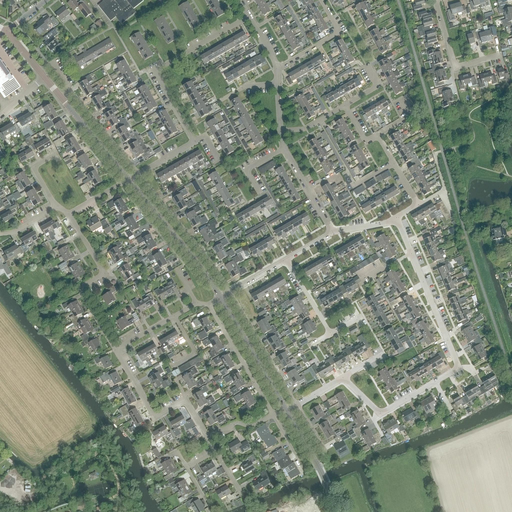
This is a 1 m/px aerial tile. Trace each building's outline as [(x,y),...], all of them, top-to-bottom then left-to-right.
[(85,18),(92,13),(82,0),(77,4),(73,0),(71,0),(68,3),(74,11),(78,8),(85,18)] [(133,9),(143,1),(142,0),(104,0),(98,6),(110,21),(115,17),(121,25),(136,13),(133,9)] [(279,0),(276,1),(277,1),(274,3),(276,6),(277,5),(280,10),(283,8),(279,0)] [(299,0),(301,3),(302,6),(300,7),(302,9),(313,3),(311,0),(299,0)] [(414,11),(421,9),(422,9),(421,6),(425,5),(423,0),(419,0),(414,2),(415,5),(412,6),(414,11)] [(476,6),(480,5),(478,0),(471,0),(472,2),(469,2),(472,11),(477,9),(476,6)] [(365,1),(363,3),(362,3),(356,6),(359,12),(370,6),(369,4),(367,5),(365,1)] [(182,13),(191,8),(187,2),(179,7),(182,13)] [(218,2),(209,7),(213,12),(221,7),(218,2)] [(266,4),(264,2),(258,6),(261,11),(267,7),(268,7),(271,5),(269,2),(266,4)] [(307,8),(309,12),(316,8),(313,3),(302,9),(303,11),(306,10),(306,9),(307,8)] [(467,14),(469,13),(468,9),(466,10),(465,6),(462,7),(460,3),(455,5),(458,14),(461,13),(462,16),(467,14)] [(449,6),(450,10),(447,11),(450,21),(455,20),(454,15),(458,14),(455,5),(449,6)] [(370,12),(369,9),(371,8),(370,6),(359,12),(362,17),(368,14),(370,12)] [(504,13),(505,17),(511,14),(511,7),(507,9),(506,6),(497,9),(499,15),(504,13)] [(70,15),(70,14),(64,7),(63,7),(64,7),(56,14),(55,13),(63,23),(61,20),(69,14),(70,15)] [(225,13),(221,7),(213,12),(216,18),(225,13)] [(271,12),(268,7),(267,7),(261,11),(264,16),(271,12)] [(191,8),(182,13),(186,18),(194,13),(191,8)] [(308,20),(319,13),(316,8),(309,12),(307,13),(309,16),(306,18),(308,20)] [(283,18),(281,15),(282,15),(280,12),(275,14),(277,17),(275,19),(278,24),(286,19),(285,17),(283,18)] [(431,13),(427,14),(426,12),(418,14),(419,19),(422,18),(423,21),(423,22),(432,19),(431,13)] [(194,13),(186,18),(189,24),(198,19),(194,13)] [(315,23),(322,19),(319,13),(308,20),(309,22),(312,20),(314,24),(315,23)] [(364,23),(376,16),(375,14),(372,16),(370,17),(368,14),(362,17),(364,23)] [(503,28),(505,27),(511,25),(511,22),(511,21),(511,14),(505,17),(506,20),(501,21),(503,28)] [(46,26),(52,21),(47,16),(39,22),(41,25),(34,30),(35,30),(39,35),(48,28),(46,26)] [(158,27),(166,22),(163,16),(154,21),(158,27)] [(372,21),(377,19),(376,16),(364,23),(367,28),(374,25),(372,21)] [(201,25),(198,19),(189,24),(192,30),(201,25)] [(281,30),(288,26),(286,23),(288,22),(286,19),(278,24),(281,30)] [(312,28),(314,31),(325,24),(322,19),(315,23),(317,26),(316,27),(312,28)] [(419,32),(422,31),(429,29),(428,26),(433,25),(431,19),(432,19),(423,22),(423,21),(422,22),(423,26),(417,27),(419,32)] [(104,26),(100,20),(95,23),(100,29),(104,26)] [(166,22),(158,27),(161,32),(170,28),(166,22)] [(317,32),(320,31),(321,33),(319,35),(321,39),(328,35),(326,31),(328,30),(325,24),(314,31),(315,33),(317,31),(317,32)] [(292,27),(289,29),(288,26),(281,30),(284,35),(291,31),(294,29),(292,27)] [(484,33),(487,42),(493,40),(491,36),(494,36),(492,27),(487,29),(488,32),(484,33)] [(170,28),(161,32),(164,38),(173,33),(170,28)] [(56,49),(54,48),(58,45),(53,38),(58,34),(55,30),(54,29),(43,38),(46,42),(44,43),(51,53),(56,49)] [(373,38),(384,32),(383,30),(380,31),(380,32),(379,33),(377,29),(370,33),(373,38)] [(422,31),(419,32),(420,37),(426,35),(427,39),(436,36),(435,31),(429,32),(429,29),(422,31)] [(474,39),(477,39),(475,32),(474,30),(470,32),(470,35),(467,36),(469,45),(475,43),(474,39)] [(291,31),(284,35),(287,40),(294,36),(291,31)] [(480,31),(475,32),(477,39),(477,41),(480,40),(481,43),(487,42),(484,33),(481,34),(480,31)] [(134,43),(143,38),(139,32),(130,37),(134,43)] [(238,35),(242,43),(248,39),(244,32),(238,35)] [(384,32),(373,38),(376,43),(383,40),(380,36),(382,35),(382,36),(385,34),(384,32)] [(176,39),(173,33),(164,38),(168,44),(176,39)] [(238,35),(233,38),(237,46),(242,43),(238,35)] [(299,37),(295,39),(294,36),(287,40),(290,46),(297,42),(300,40),(299,37)] [(436,36),(427,39),(426,39),(427,43),(424,44),(426,49),(432,47),(432,44),(437,42),(435,37),(436,36)] [(104,42),(109,50),(115,47),(110,38),(104,42)] [(143,38),(134,43),(137,49),(146,44),(143,38)] [(233,38),(227,41),(231,49),(237,46),(233,38)] [(385,38),(383,40),(376,43),(379,49),(390,43),(389,40),(387,41),(385,38)] [(342,40),(338,42),(337,39),(333,41),(335,44),(337,48),(335,48),(332,50),(333,52),(345,45),(342,40)] [(301,46),(300,47),(298,44),(302,42),(300,40),(297,42),(290,46),(293,51),(296,50),(298,53),(303,49),(301,46)] [(227,41),(222,45),(226,52),(231,49),(227,41)] [(104,42),(98,45),(103,54),(109,50),(104,42)] [(391,45),(390,43),(379,49),(382,54),(390,50),(389,46),(391,45)] [(146,44),(137,49),(141,55),(149,50),(146,44)] [(98,45),(92,49),(97,57),(103,54),(98,45)] [(222,45),(216,48),(221,55),(226,52),(222,45)] [(345,45),(333,52),(335,54),(339,51),(341,54),(348,51),(345,45)] [(216,48),(211,51),(215,58),(221,55),(216,48)] [(86,52),(85,49),(82,51),(84,54),(81,55),(86,64),(91,61),(86,52)] [(92,49),(86,52),(91,61),(97,57),(92,49)] [(153,55),(149,50),(141,55),(144,60),(153,55)] [(431,56),(432,60),(442,57),(441,57),(442,57),(441,55),(440,52),(436,53),(435,50),(427,52),(429,57),(431,56)] [(211,51),(205,54),(210,62),(215,58),(211,51)] [(348,51),(341,54),(343,57),(341,58),(341,59),(338,60),(339,62),(351,56),(348,51)] [(210,62),(205,54),(200,57),(204,65),(203,65),(204,67),(208,65),(206,63),(210,62)] [(80,67),(86,64),(81,55),(77,57),(75,59),(80,67)] [(252,60),(256,67),(262,64),(260,61),(259,59),(258,57),(256,55),(251,58),(252,60)] [(322,69),(323,70),(325,69),(323,64),(326,62),(322,55),(316,59),(322,69)] [(351,56),(339,62),(333,66),(335,69),(341,65),(341,64),(343,63),(345,66),(343,67),(345,70),(351,67),(349,64),(354,61),(351,56)] [(432,69),(440,67),(439,64),(443,63),(442,57),(432,60),(434,64),(431,65),(432,69)] [(381,68),(393,62),(392,60),(389,62),(387,59),(387,58),(378,63),(381,68)] [(323,70),(322,69),(316,59),(310,62),(314,69),(315,71),(319,69),(320,72),(323,70)] [(116,74),(120,71),(119,71),(127,66),(124,60),(116,65),(119,69),(115,71),(116,74)] [(252,60),(246,63),(251,70),(256,67),(252,60)] [(311,71),(314,69),(310,62),(305,65),(311,76),(313,75),(311,71)] [(393,62),(381,68),(384,74),(391,70),(393,69),(391,66),(394,64),(393,62)] [(246,63),(241,66),(245,74),(251,70),(246,63)] [(307,73),(309,77),(310,80),(313,79),(311,76),(305,65),(299,68),(303,75),(307,73)] [(130,71),(127,66),(119,71),(120,71),(122,74),(118,77),(119,79),(123,77),(122,76),(130,71)] [(241,66),(235,69),(240,77),(245,74),(241,66)] [(432,69),(431,70),(427,71),(428,75),(432,74),(433,74),(435,74),(436,77),(445,75),(445,74),(446,74),(445,73),(444,69),(440,70),(439,67),(440,67),(432,69)] [(299,68),(294,72),(300,82),(302,81),(299,77),(303,75),(299,68)] [(499,78),(502,78),(503,77),(504,80),(506,80),(509,79),(507,72),(504,72),(502,68),(497,69),(499,78)] [(235,69),(230,72),(234,80),(240,77),(235,69)] [(391,70),(384,74),(387,79),(399,73),(397,71),(394,72),(395,73),(393,74),(391,70)] [(134,77),(130,71),(122,76),(123,77),(125,80),(121,82),(122,84),(126,82),(125,81),(134,77)] [(229,83),(234,80),(230,72),(224,76),(229,83)] [(288,75),(289,77),(286,79),(290,85),(293,83),(292,82),(296,79),(298,83),(300,82),(294,72),(288,75)] [(485,74),(488,83),(491,82),(492,85),(497,83),(495,75),(492,76),(491,72),(485,74)] [(399,73),(387,79),(390,84),(397,81),(395,77),(396,76),(397,77),(400,75),(399,73)] [(484,84),(488,83),(485,74),(484,74),(484,73),(483,74),(479,75),(480,79),(477,80),(480,88),(485,87),(484,84)] [(465,75),(467,85),(471,84),(472,86),(477,85),(474,77),(471,78),(470,74),(465,75)] [(83,90),(90,86),(88,83),(92,80),(89,75),(82,79),(84,82),(79,85),(83,90)] [(361,85),(360,82),(363,81),(360,75),(356,77),(357,78),(354,80),(352,76),(350,77),(350,79),(356,88),(361,85)] [(447,80),(445,75),(436,77),(437,81),(435,82),(436,87),(444,85),(443,82),(447,80)] [(464,86),(467,85),(465,75),(464,76),(464,75),(463,76),(459,77),(460,81),(457,82),(460,90),(464,88),(464,86)] [(11,76),(8,79),(0,84),(0,91),(4,97),(8,94),(19,87),(11,76)] [(125,81),(126,82),(128,85),(124,87),(125,90),(129,87),(137,82),(134,77),(125,81)] [(194,87),(194,86),(192,83),(196,81),(195,79),(191,81),(191,82),(183,86),(186,91),(194,87)] [(356,88),(350,79),(348,80),(349,83),(347,84),(350,91),(356,88)] [(397,81),(390,84),(393,90),(404,84),(403,81),(400,83),(400,84),(399,85),(397,81)] [(347,84),(344,86),(342,83),(340,85),(341,87),(345,94),(350,91),(347,84)] [(194,87),(186,91),(189,97),(197,92),(197,91),(195,88),(199,86),(198,84),(194,86),(194,87)] [(405,86),(404,84),(393,90),(396,95),(403,92),(400,88),(402,87),(402,88),(405,86)] [(137,98),(141,96),(140,95),(148,91),(145,85),(143,86),(142,87),(139,89),(137,90),(139,94),(135,96),(137,98)] [(101,91),(100,89),(98,86),(92,89),(90,86),(83,90),(87,96),(91,94),(93,96),(95,95),(101,91)] [(330,87),(328,88),(335,100),(340,97),(336,90),(333,92),(330,87)] [(341,87),(336,90),(340,97),(345,94),(341,87)] [(329,103),(335,100),(328,88),(325,90),(328,95),(325,97),(325,95),(321,97),(324,102),(328,101),(329,103)] [(442,94),(443,98),(452,96),(452,95),(453,95),(452,93),(452,94),(451,90),(447,91),(446,88),(438,90),(440,95),(442,94)] [(104,89),(101,91),(95,95),(96,97),(92,100),(96,106),(103,102),(101,98),(107,94),(104,89)] [(197,92),(189,97),(192,102),(200,98),(200,97),(198,94),(202,92),(201,89),(197,91),(197,92)] [(151,96),(148,91),(140,95),(141,96),(142,99),(138,101),(140,104),(144,101),(143,101),(151,96)] [(297,94),(299,97),(296,98),(299,103),(309,98),(311,97),(310,94),(304,97),(303,94),(304,94),(302,91),(297,94)] [(201,99),(205,97),(204,95),(200,97),(200,98),(192,102),(195,107),(203,103),(203,102),(201,99)] [(154,101),(151,96),(143,101),(144,101),(145,104),(141,107),(143,109),(147,107),(146,106),(154,101)] [(451,105),(451,102),(454,101),(452,96),(443,98),(445,102),(442,103),(444,111),(451,109),(450,106),(451,105)] [(234,107),(241,103),(238,98),(231,102),(234,107)] [(302,109),(309,105),(307,102),(311,100),(309,98),(299,103),(302,109)] [(385,99),(379,102),(386,113),(388,112),(386,109),(385,108),(389,106),(385,99)] [(207,100),(203,102),(203,103),(195,107),(198,113),(206,108),(204,104),(208,102),(207,100)] [(146,106),(147,107),(148,110),(144,112),(146,114),(150,112),(150,111),(157,107),(154,101),(146,106)] [(108,110),(112,107),(109,102),(105,105),(103,102),(96,106),(99,112),(104,109),(105,111),(108,110)] [(374,105),(378,112),(382,110),(383,111),(382,112),(384,115),(386,113),(379,102),(374,105)] [(241,103),(234,107),(237,113),(244,109),(241,103)] [(43,109),(46,115),(54,111),(50,105),(47,107),(45,104),(34,110),(37,116),(40,114),(38,111),(43,109)] [(210,105),(206,108),(198,113),(201,118),(209,114),(207,110),(211,108),(210,105)] [(305,114),(314,109),(313,107),(310,108),(309,105),(302,109),(305,114)] [(369,108),(375,120),(378,118),(376,115),(375,116),(374,114),(378,112),(374,105),(369,108)] [(108,121),(115,117),(113,114),(117,111),(114,106),(112,107),(108,110),(109,113),(104,115),(108,121)] [(314,109),(305,114),(308,120),(315,116),(313,112),(319,109),(318,107),(314,109)] [(375,120),(369,108),(363,112),(365,114),(362,116),(365,121),(368,120),(367,118),(370,116),(371,118),(372,118),(373,121),(375,120)] [(244,109),(237,113),(240,118),(248,114),(244,109)] [(157,123),(161,121),(160,120),(168,116),(165,110),(158,114),(157,115),(159,119),(155,121),(157,123)] [(50,121),(51,121),(57,117),(54,111),(46,115),(44,117),(45,119),(48,117),(50,121)] [(29,113),(23,116),(27,124),(30,122),(32,126),(38,123),(33,114),(31,116),(29,113)] [(248,114),(240,118),(243,124),(251,120),(248,114)] [(27,124),(23,116),(17,120),(19,122),(16,124),(20,131),(29,126),(27,124)] [(171,121),(168,116),(160,120),(161,121),(162,124),(159,126),(160,129),(164,126),(163,126),(171,121)] [(120,125),(124,123),(127,121),(125,118),(122,119),(121,118),(117,120),(115,117),(108,121),(112,127),(116,124),(118,127),(120,125)] [(210,129),(218,124),(214,119),(207,123),(210,129)] [(335,130),(339,128),(345,124),(342,119),(336,123),(337,126),(334,128),(335,130)] [(251,120),(243,124),(246,129),(254,125),(251,120)] [(58,131),(65,127),(62,121),(54,125),(58,131)] [(124,123),(120,125),(122,128),(117,131),(121,137),(128,132),(126,129),(130,127),(127,121),(124,123)] [(174,126),(171,121),(163,126),(164,126),(165,130),(161,132),(163,134),(167,132),(166,131),(174,126)] [(11,137),(20,132),(16,124),(13,126),(11,123),(6,127),(10,134),(11,137)] [(218,124),(210,129),(213,134),(221,130),(218,124)] [(348,130),(345,124),(339,128),(342,134),(348,130)] [(254,125),(246,129),(249,135),(257,131),(254,125)] [(166,131),(167,132),(168,135),(165,137),(166,139),(170,137),(170,136),(177,132),(174,126),(166,131)] [(10,134),(6,127),(0,129),(0,130),(1,133),(0,133),(0,136),(3,141),(6,139),(5,137),(10,134)] [(62,137),(69,133),(65,127),(58,131),(55,133),(57,136),(60,134),(62,137)] [(221,130),(213,134),(217,140),(224,135),(221,130)] [(351,135),(348,130),(342,134),(340,135),(343,140),(345,139),(351,135)] [(257,131),(249,135),(252,140),(260,136),(257,131)] [(393,142),(404,136),(404,135),(403,133),(401,134),(399,131),(396,133),(390,137),(393,142)] [(130,142),(133,141),(139,137),(136,132),(130,135),(128,132),(121,137),(124,143),(129,140),(130,142)] [(224,135),(217,140),(220,145),(227,141),(224,135)] [(355,140),(351,135),(345,139),(348,144),(347,145),(348,147),(353,144),(352,142),(355,140)] [(404,136),(393,142),(396,147),(403,143),(401,141),(404,139),(407,137),(405,135),(404,135),(404,136)] [(256,146),(263,142),(260,136),(252,140),(251,141),(252,144),(254,143),(256,146)] [(139,137),(133,141),(134,143),(130,146),(133,152),(140,148),(139,144),(143,142),(139,137)] [(45,149),(40,142),(39,139),(38,138),(35,140),(38,144),(34,146),(39,153),(45,149)] [(45,149),(51,146),(47,139),(43,141),(41,138),(39,139),(40,142),(45,149)] [(65,148),(66,150),(77,144),(73,138),(66,142),(68,146),(65,148)] [(317,141),(315,139),(309,142),(312,148),(321,143),(323,141),(322,139),(317,141)] [(227,141),(220,145),(223,151),(230,146),(227,141)] [(409,144),(404,146),(403,143),(396,147),(399,153),(410,146),(413,145),(412,142),(409,144)] [(315,153),(321,149),(320,146),(322,145),(321,143),(312,148),(315,153)] [(77,144),(66,150),(65,150),(67,153),(71,151),(73,154),(80,150),(77,144)] [(351,149),(352,152),(350,153),(351,156),(354,154),(360,150),(357,145),(354,146),(353,144),(348,147),(349,149),(351,149)] [(414,147),(413,145),(410,146),(399,153),(402,158),(411,153),(414,151),(412,148),(414,147)] [(234,152),(230,146),(223,151),(226,156),(234,152)] [(24,148),(21,150),(27,160),(33,156),(29,149),(26,151),(24,148)] [(142,151),(140,148),(133,152),(137,158),(141,155),(143,158),(151,152),(149,149),(148,150),(146,148),(142,151)] [(324,148),(321,149),(315,153),(318,159),(327,153),(326,151),(324,148)] [(27,160),(21,150),(19,151),(20,154),(17,156),(21,163),(27,160)] [(354,154),(357,159),(363,155),(360,150),(354,154)] [(199,162),(199,161),(203,160),(205,164),(205,163),(207,162),(205,158),(204,158),(199,151),(194,154),(199,162)] [(321,164),(327,160),(326,157),(328,155),(327,153),(318,159),(321,164)] [(413,156),(411,153),(402,158),(405,163),(410,161),(412,163),(418,160),(415,154),(413,156)] [(85,154),(78,158),(76,159),(78,163),(75,165),(77,167),(88,160),(85,154)] [(194,154),(189,157),(193,165),(194,164),(197,163),(199,167),(202,165),(199,161),(199,162),(194,154)] [(357,159),(360,165),(366,161),(363,155),(357,159)] [(189,157),(183,160),(188,168),(189,167),(192,166),(194,170),(196,168),(194,164),(193,165),(189,157)] [(88,160),(77,167),(78,169),(81,167),(81,166),(82,165),(84,169),(91,165),(88,160)] [(183,160),(178,163),(183,171),(184,171),(187,169),(189,173),(191,171),(189,167),(188,168),(183,160)] [(332,161),(329,163),(327,160),(321,164),(324,169),(330,165),(333,164),(332,161)] [(418,160),(412,163),(413,166),(408,169),(412,175),(418,171),(420,170),(420,169),(423,168),(421,165),(418,160)] [(366,161),(360,165),(357,166),(360,172),(363,170),(370,166),(366,161)] [(178,163),(173,166),(177,174),(178,174),(181,172),(184,176),(186,174),(184,171),(183,171),(178,163)] [(333,164),(330,165),(324,169),(327,175),(334,171),(332,168),(335,166),(333,164)] [(173,166),(168,169),(172,177),(173,177),(176,175),(178,179),(180,178),(178,174),(177,174),(173,166)] [(278,176),(285,172),(282,167),(275,171),(278,176)] [(168,169),(162,172),(167,180),(168,180),(171,178),(173,182),(175,181),(173,177),(172,177),(168,169)] [(418,171),(412,175),(415,180),(426,173),(425,171),(422,173),(420,170),(418,171)] [(88,175),(89,178),(86,179),(83,181),(84,184),(85,184),(86,184),(87,183),(88,182),(98,176),(94,171),(88,175)] [(16,184),(20,182),(27,178),(23,172),(16,176),(18,181),(15,183),(16,184)] [(170,184),(168,180),(167,180),(162,172),(157,175),(161,183),(165,181),(168,185),(170,184)] [(212,181),(219,177),(216,172),(209,176),(212,181)] [(285,172),(278,176),(281,182),(288,178),(285,172)] [(426,180),(424,177),(427,175),(426,173),(415,180),(418,185),(426,180)] [(88,182),(89,183),(92,182),(94,186),(93,186),(95,189),(99,187),(97,184),(101,182),(98,176),(88,182)] [(219,177),(212,181),(216,186),(222,183),(219,177)] [(27,178),(20,182),(23,189),(30,184),(27,178)] [(288,178),(281,182),(284,187),(291,183),(288,178)] [(418,185),(421,190),(432,184),(434,183),(436,182),(434,180),(431,182),(428,183),(426,180),(418,185)] [(222,183),(216,186),(219,192),(225,188),(222,183)] [(291,183),(284,187),(287,192),(294,188),(291,183)] [(435,185),(434,183),(432,184),(421,190),(424,196),(431,192),(429,189),(431,188),(430,188),(433,186),(435,185)] [(89,189),(86,184),(85,184),(84,184),(80,187),(83,193),(89,189)] [(325,193),(337,186),(335,184),(330,187),(329,184),(322,188),(325,193)] [(393,197),(399,194),(395,187),(391,189),(389,185),(387,186),(393,197)] [(325,193),(328,198),(335,195),(333,192),(338,189),(338,188),(337,186),(325,193)] [(387,191),(384,193),(388,200),(393,197),(387,186),(385,187),(387,191)] [(219,192),(222,197),(228,193),(225,188),(219,192)] [(287,192),(290,198),(297,194),(294,188),(287,192)] [(182,197),(188,194),(185,189),(178,192),(180,195),(173,199),(176,205),(184,200),(182,197)] [(25,200),(26,202),(37,196),(33,190),(26,194),(29,198),(25,200)] [(379,191),(377,192),(376,193),(382,204),(388,200),(384,193),(381,195),(379,191)] [(336,197),(336,196),(335,195),(328,198),(331,204),(343,197),(345,196),(347,194),(346,192),(341,194),(336,197)] [(231,199),(228,193),(222,197),(225,202),(231,199)] [(374,194),(375,196),(376,198),(372,200),(376,207),(382,204),(376,193),(374,194)] [(300,199),(299,196),(297,194),(290,198),(294,203),(300,199)] [(33,206),(40,202),(37,196),(26,202),(28,204),(31,202),(33,206)] [(344,199),(343,197),(331,204),(334,209),(341,205),(339,202),(344,199)] [(262,201),(266,208),(272,204),(268,198),(262,201)] [(365,199),(371,210),(376,207),(372,200),(369,202),(366,198),(365,199)] [(116,206),(118,209),(125,205),(121,199),(114,203),(113,201),(107,204),(110,209),(116,206)] [(235,204),(231,199),(225,202),(228,208),(235,204)] [(371,210),(365,199),(363,200),(365,204),(361,206),(365,213),(371,210)] [(1,201),(0,200),(0,208),(4,207),(5,209),(10,207),(7,201),(3,204),(1,201)] [(184,200),(176,205),(180,211),(186,207),(188,209),(194,205),(191,200),(185,203),(184,200)] [(262,201),(257,204),(261,211),(266,208),(262,201)] [(257,204),(252,207),(256,214),(261,211),(257,204)] [(350,215),(348,211),(350,210),(351,210),(356,207),(355,204),(352,205),(349,207),(337,214),(340,219),(347,216),(350,215)] [(427,207),(434,218),(436,217),(436,218),(443,215),(441,212),(440,209),(438,207),(437,204),(434,206),(432,204),(427,207)] [(14,209),(16,208),(15,205),(6,210),(7,213),(0,216),(3,223),(13,218),(11,214),(16,212),(14,209)] [(125,205),(118,209),(120,212),(115,215),(118,220),(123,217),(121,215),(128,211),(125,205)] [(190,221),(197,217),(195,214),(201,210),(198,205),(192,209),(193,211),(186,215),(190,221)] [(342,208),(341,205),(334,209),(337,214),(349,207),(348,205),(342,208)] [(252,207),(247,210),(250,217),(256,214),(252,207)] [(427,207),(422,210),(426,217),(429,215),(430,216),(431,219),(434,218),(427,207)] [(247,210),(241,213),(245,220),(250,217),(247,210)] [(422,210),(417,213),(423,224),(425,223),(424,220),(423,220),(422,219),(426,217),(422,210)] [(240,223),(245,220),(241,213),(236,216),(240,223)] [(301,216),(306,225),(308,224),(307,222),(310,220),(306,213),(301,216)] [(421,226),(423,224),(417,213),(411,216),(415,223),(419,221),(420,222),(419,223),(421,226)] [(200,216),(197,217),(190,221),(193,227),(200,223),(201,225),(208,222),(205,217),(201,219),(200,216)] [(301,216),(296,219),(299,226),(303,224),(304,227),(306,225),(301,216)] [(105,233),(111,230),(105,219),(99,223),(96,217),(87,223),(92,231),(101,226),(105,233)] [(121,226),(126,223),(128,227),(135,222),(132,217),(125,221),(123,218),(117,222),(117,221),(114,223),(116,227),(120,224),(121,226)] [(296,219),(290,222),(296,231),(298,230),(296,228),(299,226),(296,219)] [(214,220),(205,226),(207,228),(200,232),(203,238),(215,231),(215,225),(217,225),(214,220)] [(53,236),(55,235),(52,230),(57,228),(52,221),(46,224),(50,231),(53,236)] [(135,222),(128,227),(130,230),(125,233),(129,238),(133,235),(132,233),(139,228),(135,222)] [(290,222),(285,225),(289,232),(292,230),(293,233),(296,231),(290,222)] [(50,231),(46,224),(40,228),(44,235),(48,233),(50,237),(53,235),(50,231)] [(285,225),(280,228),(285,237),(287,236),(286,234),(289,232),(285,225)] [(426,245),(438,240),(438,238),(435,239),(434,236),(437,233),(436,232),(441,230),(440,227),(430,232),(432,236),(424,240),(426,245)] [(492,236),(491,237),(491,239),(493,240),(495,240),(496,243),(504,241),(503,238),(504,238),(503,236),(503,235),(506,234),(505,230),(502,230),(501,227),(491,229),(492,235),(492,236)] [(283,239),(285,237),(280,228),(274,232),(278,238),(282,236),(283,239)] [(215,231),(203,238),(207,244),(214,240),(215,242),(219,240),(220,240),(225,237),(222,231),(216,234),(216,231),(215,231)] [(27,236),(32,245),(34,245),(32,242),(37,239),(33,232),(27,236)] [(379,235),(380,236),(377,238),(379,242),(377,243),(374,244),(371,239),(368,241),(372,249),(376,247),(375,247),(389,238),(388,236),(385,238),(383,234),(383,235),(382,233),(381,232),(379,234),(379,235)] [(144,242),(146,245),(153,241),(150,235),(143,239),(141,236),(136,239),(139,244),(144,242)] [(32,245),(27,236),(21,239),(24,244),(21,246),(25,252),(28,250),(28,248),(32,245)] [(265,240),(271,249),(273,248),(271,246),(275,244),(271,237),(265,240)] [(356,240),(363,251),(365,250),(362,245),(365,243),(361,237),(356,240)] [(375,247),(376,247),(377,249),(380,247),(379,246),(381,245),(383,249),(390,245),(388,242),(390,240),(389,238),(375,247)] [(216,244),(218,246),(213,249),(217,254),(224,250),(222,247),(228,244),(225,239),(216,244)] [(265,240),(260,243),(264,250),(267,248),(269,251),(271,249),(265,240)] [(360,253),(363,251),(356,240),(351,243),(355,249),(357,248),(360,253)] [(438,240),(426,245),(429,251),(436,248),(434,244),(436,244),(439,243),(438,240)] [(153,241),(146,245),(148,248),(143,251),(146,256),(151,253),(150,251),(157,247),(153,241)] [(108,253),(111,258),(120,253),(118,249),(122,247),(119,242),(113,245),(115,248),(114,249),(113,248),(111,249),(112,250),(108,253)] [(260,243),(255,246),(260,255),(262,254),(261,252),(264,250),(260,243)] [(352,251),(355,249),(351,243),(345,246),(352,258),(355,256),(352,251)] [(10,249),(16,260),(18,258),(17,255),(20,253),(21,254),(24,253),(20,246),(17,248),(16,245),(10,249)] [(390,245),(383,249),(385,252),(384,253),(383,253),(381,255),(382,257),(395,249),(394,247),(392,248),(390,245)] [(58,251),(61,257),(70,251),(67,246),(60,250),(58,247),(52,250),(53,252),(54,254),(58,251)] [(258,257),(260,255),(255,246),(250,249),(253,256),(257,254),(258,257)] [(350,259),(352,258),(345,246),(340,249),(344,255),(347,254),(350,259)] [(436,248),(429,251),(431,257),(443,252),(442,249),(439,251),(438,252),(436,248)] [(9,261),(13,259),(15,258),(15,260),(16,260),(10,249),(3,252),(5,255),(2,256),(6,264),(8,267),(11,266),(10,264),(9,261)] [(340,249),(335,252),(339,259),(342,264),(344,262),(341,257),(344,255),(340,249)] [(390,259),(396,255),(394,252),(396,251),(395,249),(382,257),(380,258),(382,263),(386,261),(384,258),(386,257),(387,256),(388,257),(390,259)] [(226,253),(224,250),(217,254),(220,260),(227,256),(228,259),(235,255),(232,250),(226,253)] [(74,257),(70,251),(61,257),(65,262),(58,266),(60,269),(69,264),(67,261),(74,257)] [(154,259),(156,263),(164,258),(160,252),(153,257),(152,254),(147,257),(150,262),(154,259)] [(443,258),(442,255),(444,254),(443,252),(431,257),(433,263),(436,261),(437,264),(445,261),(443,258)] [(129,259),(127,256),(126,254),(123,256),(120,253),(111,258),(115,264),(122,260),(123,263),(129,259)] [(238,267),(236,263),(239,262),(240,263),(244,260),(241,255),(238,257),(237,256),(231,260),(232,262),(225,266),(229,272),(236,268),(238,267)] [(330,255),(324,258),(328,265),(330,268),(333,266),(334,268),(336,267),(334,262),(330,255)] [(461,256),(454,259),(455,262),(459,260),(461,265),(465,264),(462,256),(461,256)] [(164,258),(156,263),(158,266),(154,269),(157,274),(162,271),(160,268),(167,264),(164,258)] [(325,266),(328,265),(324,258),(319,261),(326,273),(328,271),(325,266)] [(0,259),(0,269),(4,269),(7,275),(11,273),(8,267),(6,264),(3,266),(1,262),(0,259)] [(118,270),(122,275),(131,270),(128,265),(131,262),(129,259),(123,263),(125,266),(118,270)] [(323,274),(326,273),(319,261),(314,264),(318,271),(320,269),(323,274)] [(441,275),(453,270),(452,267),(449,269),(448,265),(449,264),(448,261),(441,264),(442,267),(438,269),(441,275)] [(70,267),(69,264),(60,269),(62,272),(68,268),(72,274),(81,268),(77,263),(70,267)] [(315,279),(317,282),(319,280),(315,272),(318,271),(314,264),(309,267),(315,279)] [(238,271),(236,268),(229,272),(232,278),(239,274),(240,276),(247,272),(244,267),(238,271)] [(313,280),(315,279),(309,267),(303,270),(307,277),(310,275),(313,280)] [(81,268),(72,274),(75,279),(71,281),(73,285),(79,281),(77,278),(84,274),(81,268)] [(131,270),(122,275),(125,281),(132,277),(134,280),(140,276),(138,273),(134,275),(131,270)] [(384,279),(385,282),(399,274),(398,272),(395,273),(393,270),(387,274),(389,277),(387,278),(384,279)] [(453,270),(441,275),(443,280),(450,277),(448,274),(450,273),(454,272),(453,270)] [(393,284),(399,280),(397,277),(400,276),(399,274),(385,282),(386,284),(388,283),(390,286),(391,285),(393,284)] [(277,280),(284,292),(286,290),(283,285),(286,283),(282,277),(277,280)] [(358,289),(355,285),(361,282),(358,277),(353,280),(352,279),(349,280),(348,279),(346,280),(354,293),(356,292),(355,290),(358,289)] [(450,277),(443,280),(445,286),(457,281),(456,279),(453,280),(453,281),(452,281),(450,277)] [(167,286),(164,288),(168,296),(174,293),(173,290),(176,288),(172,280),(166,284),(167,286)] [(281,293),(284,292),(277,280),(272,283),(276,290),(278,288),(281,293)] [(344,287),(347,292),(348,294),(351,293),(352,294),(354,293),(346,280),(344,281),(347,285),(344,287)] [(401,284),(399,280),(393,284),(391,285),(393,288),(390,290),(391,292),(405,284),(404,282),(401,284)] [(458,283),(457,281),(445,286),(448,292),(450,291),(452,294),(458,291),(456,288),(455,289),(453,285),(455,284),(455,285),(458,283)] [(273,291),(276,290),(272,283),(266,286),(273,298),(276,296),(273,291)] [(396,291),(399,295),(405,291),(403,288),(406,286),(405,284),(391,292),(392,294),(395,293),(395,292),(396,291)] [(111,294),(116,291),(113,286),(108,289),(110,292),(102,297),(105,302),(106,301),(108,305),(115,301),(111,294)] [(271,299),(273,298),(266,286),(261,289),(265,296),(268,294),(271,299)] [(343,297),(342,295),(339,289),(336,291),(334,287),(332,288),(339,301),(341,300),(341,298),(343,297)] [(162,300),(168,296),(164,288),(159,291),(158,289),(154,291),(157,297),(160,295),(162,300)] [(339,301),(332,288),(330,289),(332,293),(330,295),(334,302),(336,301),(338,302),(339,301)] [(256,292),(263,304),(265,302),(262,297),(265,296),(261,289),(256,292)] [(366,304),(367,305),(380,298),(383,296),(384,296),(381,290),(378,291),(380,295),(375,298),(373,295),(366,300),(367,302),(366,304)] [(263,304),(256,292),(251,295),(254,302),(257,300),(260,305),(263,304)] [(334,302),(330,295),(327,296),(325,292),(323,293),(330,306),(332,305),(331,304),(334,302)] [(142,300),(147,308),(153,305),(150,300),(153,299),(150,293),(145,296),(147,298),(142,300)] [(320,307),(323,305),(324,308),(327,306),(328,307),(330,306),(323,293),(321,295),(322,296),(319,298),(317,300),(320,307)] [(463,301),(463,300),(462,298),(459,300),(458,301),(456,297),(458,296),(457,293),(450,295),(452,299),(449,300),(451,306),(463,301)] [(398,305),(400,307),(413,299),(412,297),(410,299),(408,295),(401,299),(403,303),(402,304),(401,303),(398,305)] [(291,304),(293,306),(301,301),(299,297),(291,301),(290,299),(284,302),(286,307),(291,304)] [(381,300),(380,298),(367,305),(368,307),(370,307),(371,309),(379,305),(377,302),(381,300)] [(138,303),(137,301),(136,299),(131,301),(132,303),(136,309),(138,307),(141,312),(147,308),(142,300),(138,303)] [(414,301),(413,299),(400,307),(401,309),(404,308),(403,307),(405,306),(407,310),(414,306),(412,303),(414,301)] [(463,301),(451,306),(454,311),(461,308),(460,305),(467,302),(466,300),(463,300),(463,301)] [(68,307),(71,312),(80,307),(77,301),(70,305),(68,302),(62,305),(64,309),(68,307)] [(304,306),(301,301),(293,306),(294,309),(291,311),(292,313),(304,306)] [(380,308),(379,305),(371,309),(373,312),(371,313),(372,315),(385,307),(384,305),(380,308)] [(307,311),(304,306),(292,313),(294,315),(297,313),(298,316),(307,311)] [(416,309),(414,306),(407,310),(409,314),(408,315),(407,314),(404,316),(406,318),(419,310),(418,308),(416,309)] [(83,312),(80,307),(71,312),(73,316),(69,318),(70,320),(72,323),(78,319),(76,316),(83,312)] [(387,309),(385,307),(372,315),(373,317),(375,316),(377,319),(384,314),(383,312),(387,309)] [(257,312),(259,317),(260,316),(266,313),(264,310),(263,308),(262,309),(257,312)] [(468,312),(467,310),(464,311),(462,312),(461,308),(454,311),(456,317),(468,312)] [(410,319),(412,318),(413,320),(411,322),(412,324),(418,321),(417,318),(420,317),(418,313),(421,312),(419,310),(406,318),(407,320),(410,318),(410,319)] [(307,311),(298,316),(300,319),(297,320),(298,322),(297,323),(298,325),(305,321),(303,319),(310,315),(307,311)] [(471,313),(470,311),(468,312),(456,317),(458,323),(461,322),(462,325),(469,322),(467,319),(468,318),(467,315),(471,313)] [(132,324),(139,320),(135,313),(132,315),(134,319),(128,322),(125,317),(117,321),(119,324),(118,325),(122,330),(132,324)] [(386,317),(384,314),(377,319),(378,321),(377,322),(378,324),(391,317),(391,316),(390,315),(386,317)] [(269,320),(267,317),(266,315),(260,318),(261,321),(258,323),(261,329),(268,324),(267,321),(269,320)] [(391,317),(378,324),(379,326),(380,325),(382,328),(390,324),(388,321),(392,319),(391,317)] [(74,326),(75,325),(79,331),(81,329),(90,324),(87,318),(80,322),(78,319),(72,323),(74,326)] [(201,325),(203,328),(209,324),(206,318),(199,322),(198,319),(192,322),(196,328),(201,325)] [(311,321),(304,325),(303,324),(300,326),(303,329),(301,330),(302,332),(315,324),(314,323),(312,323),(311,321)] [(420,323),(418,321),(412,324),(415,330),(413,331),(414,333),(428,325),(427,323),(424,324),(422,321),(420,323)] [(473,332),(471,328),(473,327),(470,322),(464,326),(466,329),(462,331),(465,337),(473,332)] [(90,324),(81,329),(84,335),(80,337),(82,340),(83,340),(88,337),(86,334),(93,330),(90,324)] [(209,324),(203,328),(204,331),(197,335),(201,341),(208,336),(206,333),(213,330),(209,324)] [(270,327),(268,324),(261,329),(264,334),(268,332),(269,334),(276,331),(274,328),(273,326),(270,327)] [(315,324),(302,332),(303,334),(307,332),(309,335),(316,330),(315,327),(316,326),(315,324)] [(429,327),(428,325),(414,333),(416,335),(419,333),(418,333),(420,332),(422,336),(429,332),(427,328),(429,327)] [(386,338),(401,329),(402,329),(401,327),(393,331),(391,329),(384,332),(386,335),(385,336),(386,338)] [(395,335),(402,331),(403,331),(402,329),(401,329),(386,338),(387,340),(388,339),(390,342),(397,338),(395,335)] [(475,331),(473,332),(465,337),(469,343),(473,341),(475,343),(481,340),(475,331)] [(174,342),(178,340),(180,344),(185,341),(182,336),(179,337),(176,332),(171,335),(174,342)] [(268,340),(271,345),(280,340),(279,337),(276,332),(270,335),(271,338),(268,340)] [(430,335),(429,332),(422,336),(424,339),(422,340),(422,339),(419,341),(420,344),(434,335),(433,333),(430,335)] [(177,346),(174,342),(171,335),(165,338),(169,345),(172,343),(174,347),(177,346)] [(434,335),(420,344),(422,346),(425,344),(424,343),(426,342),(428,346),(435,342),(433,339),(435,337),(434,335)] [(391,347),(403,340),(407,338),(406,336),(398,341),(397,338),(390,342),(391,344),(390,346),(391,347)] [(211,344),(213,347),(220,343),(217,337),(210,341),(209,338),(202,342),(205,347),(211,344)] [(364,346),(367,344),(369,343),(366,337),(359,341),(360,344),(356,346),(361,354),(367,351),(364,346)] [(94,352),(101,348),(99,344),(96,339),(92,341),(90,338),(89,339),(84,342),(85,345),(86,345),(87,344),(89,348),(91,347),(94,352)] [(171,349),(169,345),(165,338),(159,341),(163,347),(160,349),(163,354),(166,352),(163,348),(166,346),(169,350),(171,349)] [(403,340),(391,347),(392,349),(394,349),(395,351),(397,351),(399,354),(404,351),(400,345),(404,342),(406,341),(409,340),(408,338),(407,338),(403,340)] [(282,342),(282,343),(280,340),(271,345),(274,351),(278,349),(279,351),(285,348),(282,342)] [(481,340),(475,343),(476,346),(472,349),(476,355),(484,350),(481,346),(483,344),(481,340)] [(220,343),(213,347),(215,350),(209,353),(212,359),(218,355),(217,352),(224,348),(220,343)] [(158,357),(163,354),(160,349),(157,350),(154,344),(149,347),(152,354),(153,354),(156,352),(158,357)] [(349,347),(346,349),(350,355),(352,353),(355,358),(361,354),(356,346),(352,349),(351,346),(349,347)] [(155,358),(153,354),(152,354),(149,347),(143,351),(147,357),(150,356),(152,360),(155,358)] [(280,362),(288,358),(286,355),(289,354),(286,349),(280,352),(281,355),(277,357),(280,362)] [(350,355),(346,349),(342,351),(343,354),(339,356),(344,364),(350,361),(347,356),(350,355)] [(486,354),(484,350),(476,355),(479,361),(483,358),(485,361),(491,357),(488,353),(486,354)] [(147,363),(149,367),(152,366),(149,361),(147,357),(143,351),(137,354),(141,360),(138,361),(141,366),(144,365),(143,362),(146,361),(147,363)] [(443,363),(441,360),(444,358),(441,352),(438,354),(439,356),(435,358),(434,357),(435,356),(433,353),(431,355),(439,368),(441,367),(440,365),(443,363)] [(203,360),(201,355),(195,359),(197,363),(203,360)] [(222,362),(223,365),(231,361),(227,355),(221,359),(219,357),(213,360),(216,366),(222,362)] [(428,362),(432,369),(436,367),(437,370),(439,368),(431,355),(429,356),(431,359),(432,360),(428,362)] [(106,369),(112,366),(107,356),(101,359),(100,356),(94,360),(97,364),(101,362),(106,369)] [(332,357),(329,359),(332,365),(335,363),(338,368),(344,364),(339,356),(335,359),(333,356),(332,357)] [(293,359),(289,361),(288,358),(280,362),(284,368),(286,366),(288,369),(296,364),(293,359)] [(329,359),(325,361),(326,364),(322,366),(326,374),(333,371),(330,366),(332,365),(329,359)] [(421,361),(429,374),(431,373),(429,371),(432,369),(428,362),(425,364),(424,363),(423,360),(421,361)] [(231,361),(223,365),(225,368),(219,372),(222,377),(229,373),(228,371),(234,367),(231,361)] [(418,369),(422,375),(425,373),(427,376),(429,374),(421,361),(418,362),(420,365),(421,365),(422,366),(418,369)] [(326,374),(322,366),(318,369),(315,364),(311,367),(314,373),(315,373),(316,375),(318,373),(320,378),(326,374)] [(300,366),(297,368),(296,365),(289,369),(291,372),(287,374),(290,379),(298,375),(296,372),(299,371),(298,370),(302,369),(300,366)] [(410,367),(418,381),(420,379),(419,377),(422,375),(418,369),(414,371),(413,369),(414,369),(412,366),(410,367)] [(148,378),(152,384),(161,378),(159,375),(164,372),(161,367),(155,370),(157,373),(148,378)] [(186,383),(194,379),(192,376),(198,373),(195,367),(188,371),(190,374),(183,377),(186,383)] [(418,381),(410,367),(408,368),(410,371),(411,372),(407,375),(411,381),(415,379),(416,382),(418,381)] [(378,377),(379,379),(393,371),(392,369),(389,371),(387,372),(385,368),(379,372),(380,376),(378,377)] [(175,377),(180,373),(177,369),(172,372),(175,377)] [(394,373),(393,371),(379,379),(380,381),(383,380),(385,383),(391,379),(389,375),(391,374),(391,375),(394,373)] [(118,384),(121,382),(116,372),(111,375),(109,372),(100,377),(103,383),(109,380),(110,381),(112,380),(115,385),(116,388),(118,386),(119,386),(118,384)] [(232,380),(234,383),(242,379),(238,373),(231,377),(230,375),(223,379),(226,384),(232,380)] [(493,374),(487,378),(492,386),(497,384),(498,386),(500,385),(493,374)] [(299,378),(298,375),(290,379),(293,385),(297,382),(299,385),(305,381),(302,376),(299,378)] [(161,378),(152,384),(155,389),(163,385),(166,388),(171,385),(168,379),(163,382),(161,378)] [(398,379),(395,381),(394,378),(391,379),(385,383),(387,386),(384,388),(385,390),(399,382),(398,379)] [(398,390),(396,387),(406,381),(404,378),(399,382),(385,390),(387,392),(389,390),(391,393),(398,390)] [(488,389),(492,386),(487,378),(481,381),(484,386),(481,387),(485,393),(489,391),(488,389)] [(195,382),(194,379),(186,383),(190,389),(196,385),(198,388),(204,384),(201,379),(195,382)] [(242,379),(234,383),(236,386),(230,390),(233,395),(240,391),(238,389),(245,385),(242,379)] [(197,401),(204,397),(202,394),(208,391),(205,385),(199,389),(200,392),(193,396),(197,401)] [(475,396),(478,395),(479,397),(485,393),(481,387),(478,389),(476,385),(470,388),(474,396),(475,396)] [(122,392),(120,389),(112,393),(110,395),(113,399),(121,394),(124,399),(132,394),(128,388),(122,392)] [(471,401),(476,398),(475,396),(474,396),(470,388),(464,392),(466,396),(463,398),(467,404),(471,401)] [(243,399),(245,402),(252,397),(249,392),(242,395),(241,393),(234,397),(237,402),(243,399)] [(342,392),(335,396),(330,399),(332,402),(336,400),(338,403),(346,399),(342,392)] [(122,413),(127,410),(130,408),(128,406),(136,401),(132,394),(124,399),(128,404),(120,409),(122,413)] [(452,399),(455,404),(451,406),(455,412),(458,410),(457,407),(461,404),(462,406),(467,404),(463,398),(461,399),(458,395),(452,399)] [(206,400),(204,397),(197,401),(200,407),(207,403),(208,406),(215,402),(212,397),(206,400)] [(252,397),(245,402),(247,405),(241,408),(244,413),(250,410),(249,407),(256,403),(252,397)] [(438,411),(442,409),(437,402),(435,403),(431,397),(420,403),(426,414),(437,408),(438,411)] [(350,405),(346,399),(338,403),(342,409),(337,411),(339,415),(345,412),(343,409),(350,405)] [(207,420),(215,415),(213,412),(219,409),(216,404),(208,408),(209,411),(204,414),(207,420)] [(322,420),(325,419),(330,416),(328,411),(324,414),(319,406),(311,411),(316,420),(321,418),(322,420)] [(129,412),(127,410),(122,413),(121,413),(123,417),(129,414),(132,420),(140,415),(136,408),(129,412)] [(417,422),(422,420),(417,412),(414,414),(411,409),(401,415),(406,423),(415,418),(417,422)] [(350,416),(354,422),(361,417),(358,410),(351,414),(349,411),(343,415),(346,419),(350,416)] [(143,422),(140,415),(132,420),(134,423),(134,424),(133,425),(133,426),(128,429),(130,433),(138,428),(137,425),(143,422)] [(217,418),(215,415),(207,420),(211,426),(217,422),(219,424),(225,420),(222,415),(217,418)] [(176,419),(181,427),(184,425),(187,431),(192,428),(188,421),(186,422),(182,416),(176,419)] [(332,419),(330,416),(325,419),(326,421),(319,426),(323,432),(331,428),(328,422),(332,419)] [(365,424),(361,417),(354,422),(357,427),(352,430),(354,434),(360,430),(358,427),(365,424)] [(399,433),(404,430),(401,425),(398,427),(393,418),(391,419),(391,420),(388,422),(388,421),(393,431),(394,431),(395,433),(398,431),(399,433)] [(177,428),(181,427),(176,419),(170,423),(174,429),(172,431),(176,437),(181,434),(177,428)] [(393,431),(388,421),(388,422),(385,424),(385,423),(382,424),(387,433),(384,435),(387,440),(386,440),(388,443),(391,440),(390,438),(392,437),(390,433),(393,431)] [(272,436),(267,428),(265,424),(255,430),(262,441),(263,441),(272,436)] [(158,430),(162,437),(165,435),(169,441),(174,438),(170,432),(168,433),(164,426),(158,430)] [(336,438),(339,435),(341,434),(343,433),(341,430),(340,432),(339,430),(334,433),(331,428),(323,432),(327,439),(334,435),(336,438)] [(361,433),(360,430),(354,434),(357,438),(361,435),(364,440),(372,436),(368,429),(361,433)] [(159,439),(162,437),(158,430),(152,433),(156,440),(154,441),(158,448),(163,445),(159,439)] [(263,441),(268,449),(278,443),(273,435),(272,436),(263,441)] [(339,455),(348,450),(342,440),(339,436),(334,439),(336,443),(338,441),(339,444),(334,447),(339,455)] [(372,436),(364,440),(367,446),(363,448),(365,452),(371,449),(369,446),(376,442),(372,436)] [(242,452),(250,447),(246,441),(241,445),(238,440),(228,445),(232,453),(240,448),(242,452)] [(156,457),(157,457),(158,459),(162,456),(161,454),(160,454),(156,448),(152,450),(156,457)] [(272,454),(277,462),(278,461),(286,456),(282,448),(272,454)] [(252,463),(256,461),(253,455),(247,458),(249,462),(242,466),(246,474),(255,468),(252,463)] [(288,455),(286,456),(278,461),(277,462),(281,470),(284,468),(292,463),(288,455)] [(156,464),(157,467),(159,469),(162,466),(164,470),(173,465),(170,459),(163,463),(161,460),(155,463),(156,464)] [(218,477),(223,474),(225,472),(222,467),(217,470),(212,462),(206,465),(212,474),(215,472),(218,477)] [(284,468),(289,476),(291,480),(300,474),(294,462),(292,463),(284,468)] [(169,483),(173,480),(170,474),(177,470),(173,465),(164,470),(168,475),(164,478),(166,481),(167,480),(169,483)] [(206,477),(203,479),(199,481),(202,486),(201,485),(205,483),(205,484),(210,481),(208,477),(212,474),(206,465),(200,468),(204,475),(206,477)] [(253,483),(258,491),(270,484),(267,478),(269,477),(268,475),(265,470),(259,474),(262,478),(253,483)] [(98,477),(96,472),(89,474),(92,480),(98,477)] [(174,482),(173,480),(169,483),(172,488),(173,487),(174,489),(176,487),(179,491),(188,486),(184,480),(177,484),(175,481),(174,482)] [(188,486),(179,491),(182,497),(178,499),(180,503),(186,499),(184,496),(191,492),(188,486)] [(218,491),(216,492),(220,499),(226,495),(229,501),(236,497),(234,494),(230,496),(229,494),(230,493),(226,486),(218,491)] [(195,511),(200,511),(204,510),(198,500),(194,502),(192,499),(188,502),(185,503),(188,508),(192,506),(195,511)]
